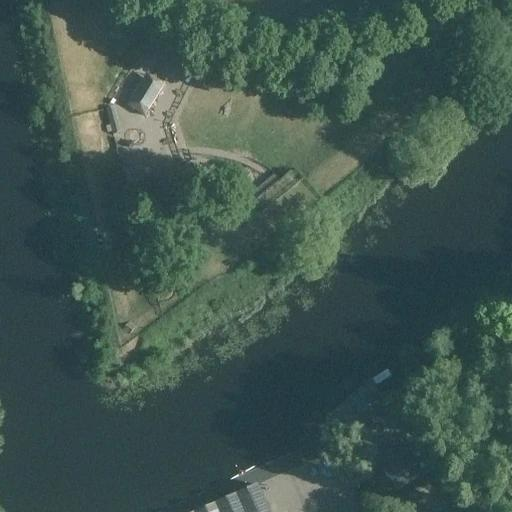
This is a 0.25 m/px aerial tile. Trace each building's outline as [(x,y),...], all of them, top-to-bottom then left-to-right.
[(146,75),(127,105),(144,115),(163,86),(146,75)] [(113,106),(105,108),(111,134),(119,132),(113,106)] [(151,162),(135,168),(141,184),(157,178),(151,162)] [(300,182),(291,170),(256,197),(266,210),(300,182)] [(391,481),(397,490),(432,468),(418,446),(409,452),(377,402),(349,420),(390,482),(391,481)] [(270,511),(258,483),(192,511),(270,511)]
